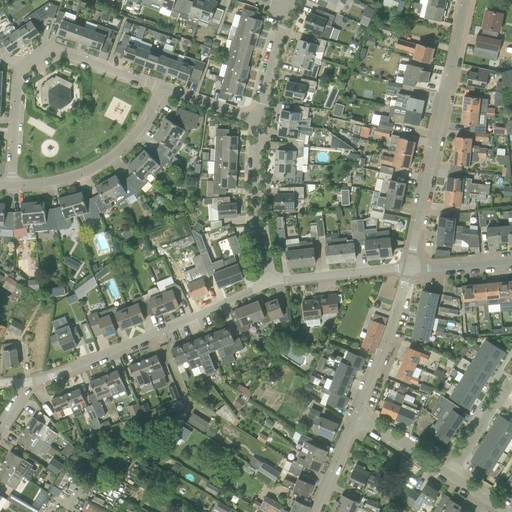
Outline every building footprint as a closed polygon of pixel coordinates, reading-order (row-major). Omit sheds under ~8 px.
[(180,13),(184,1),(181,0),(163,0),(162,4),(161,6),(180,13)] [(180,13),(179,17),(198,24),(206,1),(203,0),(194,0),(193,4),(184,1),(180,13)] [(210,0),(206,0),(206,1),(198,24),(198,25),(207,28),(209,27),(211,22),(219,24),(223,13),(215,10),(218,3),(210,0)] [(325,0),(328,1),(326,8),(339,14),(344,3),(340,0),(325,0)] [(383,0),(382,5),(393,9),(396,0),(383,0)] [(401,0),(397,11),(402,13),(407,1),(403,0),(401,0)] [(428,0),(427,6),(444,9),(446,0),(428,0)] [(54,19),(55,16),(58,6),(53,4),(49,2),(24,19),(27,24),(17,31),(26,45),(28,43),(27,41),(40,33),(36,27),(38,26),(39,22),(48,17),(54,19)] [(425,18),(441,22),(444,9),(427,6),(425,18)] [(376,10),(368,7),(365,15),(372,19),(376,10)] [(314,15),(309,13),(304,27),(313,30),(312,33),(321,36),(330,39),(334,28),(331,27),(335,16),(317,9),(314,15)] [(69,39),(74,24),(76,17),(75,15),(67,12),(66,13),(59,11),(55,22),(61,24),(57,35),(58,36),(58,35),(63,36),(62,38),(67,39),(67,38),(69,39)] [(477,34),(475,47),(473,56),(496,61),(498,52),(499,52),(501,40),(497,39),(498,31),(499,31),(503,14),(487,11),(483,27),(484,28),(482,35),(477,34)] [(107,25),(110,14),(102,12),(100,23),(107,25)] [(262,21),(241,15),(238,28),(260,34),(260,31),(262,21)] [(362,15),(359,23),(368,26),(370,18),(362,15)] [(79,43),(85,28),(74,24),(69,39),(79,43)] [(100,51),(101,51),(105,40),(111,42),(115,31),(98,25),(95,32),(90,46),(92,47),(91,48),(96,50),(96,49),(100,50),(100,51)] [(366,28),(360,25),(358,31),(364,34),(366,28)] [(0,48),(5,46),(10,53),(23,45),(23,46),(26,45),(17,31),(14,26),(9,26),(4,29),(3,33),(0,35),(0,48)] [(389,35),(391,29),(380,26),(379,32),(389,35)] [(90,46),(95,32),(85,28),(79,43),(90,46)] [(238,28),(234,40),(253,45),(253,46),(255,46),(258,36),(259,36),(260,34),(238,28)] [(155,38),(160,40),(160,41),(165,43),(167,36),(157,32),(155,37),(155,38)] [(127,48),(123,59),(124,59),(124,58),(128,60),(128,61),(132,63),(132,62),(134,62),(140,48),(142,41),(131,37),(125,34),(121,46),(127,48)] [(369,36),(367,45),(375,47),(377,38),(369,36)] [(311,43),(300,40),(296,52),(314,57),(316,51),(318,52),(324,52),(327,41),(313,37),(311,43)] [(210,47),(212,40),(206,38),(204,45),(210,47)] [(228,52),(250,58),(253,46),(253,45),(234,40),(232,39),(228,52)] [(430,63),(434,49),(418,45),(417,45),(398,40),(396,48),(415,53),(414,59),(430,63)] [(218,49),(220,43),(214,41),(212,47),(218,49)] [(134,62),(145,66),(150,51),(140,48),(134,62)] [(166,74),(174,52),(163,48),(161,55),(156,70),(166,74)] [(216,56),(218,50),(211,48),(209,53),(216,56)] [(156,70),(161,55),(150,51),(145,66),(156,70)] [(174,52),(166,74),(177,77),(184,56),(174,52)] [(247,70),(250,58),(228,52),(225,65),(227,65),(228,65),(247,70)] [(296,52),(292,64),(303,67),(301,74),(316,79),(319,67),(314,64),(312,63),(314,57),(296,52)] [(184,56),(177,77),(179,78),(178,79),(183,81),(183,80),(187,81),(187,82),(188,82),(188,81),(198,84),(205,63),(185,56),(184,56)] [(416,81),(420,82),(420,81),(428,83),(430,72),(422,70),(423,68),(424,68),(407,64),(405,71),(411,72),(409,79),(404,78),(402,84),(415,87),(416,81)] [(228,65),(227,65),(224,78),(246,84),(247,81),(246,81),(249,71),(247,70),(228,65)] [(373,76),(383,75),(381,66),(372,68),(373,76)] [(481,74),(469,72),(467,85),(485,89),(488,76),(493,77),(495,71),(482,68),(481,74)] [(511,69),(502,73),(502,83),(511,79),(511,69)] [(46,85),(42,85),(43,104),(49,104),(50,104),(61,109),(71,102),(71,90),(70,90),(73,84),(56,75),(54,79),(46,85)] [(224,78),(223,81),(221,90),(242,96),(245,86),(246,86),(246,84),(224,78)] [(294,101),(303,103),(305,91),(314,93),(317,82),(301,78),(300,85),(288,82),(285,96),(294,98),(294,101)] [(503,91),(511,88),(511,79),(502,83),(503,91)] [(400,91),(401,84),(389,81),(386,95),(394,96),(396,90),(400,91)] [(331,90),(329,96),(335,99),(340,88),(333,86),(331,90)] [(395,107),(421,113),(424,101),(410,98),(410,96),(398,93),(396,101),(395,101),(393,107),(395,107)] [(489,99),(464,97),(463,111),(495,114),(495,109),(488,108),(489,99)] [(342,118),(345,105),(336,103),(333,115),(342,118)] [(294,112),(282,111),(280,123),(299,126),(300,119),(302,120),(308,119),(310,107),(295,105),(294,112)] [(419,125),(421,113),(395,107),(392,121),(404,124),(405,122),(419,125)] [(168,119),(167,118),(166,120),(165,120),(161,127),(162,127),(161,129),(184,143),(190,135),(189,130),(197,129),(198,123),(199,117),(199,115),(180,108),(175,116),(177,121),(175,124),(168,119)] [(477,126),(478,119),(486,120),(487,118),(494,118),(495,114),(463,111),(462,124),(477,126)] [(392,130),(393,124),(388,123),(389,117),(381,116),(379,127),(392,130)] [(280,123),(279,135),(290,137),(289,144),(304,146),(306,134),(300,132),(298,132),(299,126),(280,123)] [(360,136),(369,137),(370,127),(361,126),(360,136)] [(375,134),(389,137),(391,131),(376,128),(375,134)] [(163,144),(158,151),(170,161),(173,156),(177,156),(184,143),(161,129),(159,130),(154,137),(156,138),(154,139),(155,140),(155,139),(163,144)] [(238,136),(216,135),(215,148),(238,149),(238,147),(237,147),(238,136)] [(408,141),(408,140),(399,138),(391,136),(390,143),(397,145),(396,152),(412,155),(415,142),(408,141)] [(479,148),(479,147),(480,146),(471,146),(472,139),(456,137),(455,151),(487,154),(493,155),(494,150),(479,148)] [(337,138),(336,148),(346,149),(355,150),(338,138),(337,138)] [(289,151),(277,150),(276,163),(295,164),(308,165),(309,147),(304,147),(304,146),(289,144),(289,151)] [(215,148),(215,161),(237,162),(237,152),(238,152),(238,149),(215,148)] [(170,161),(158,151),(152,157),(146,151),(146,150),(144,152),(143,151),(137,156),(138,157),(137,159),(154,176),(170,161)] [(469,166),(470,161),(478,162),(478,158),(486,159),(487,154),(455,151),(453,164),(469,166)] [(402,167),(409,168),(412,155),(396,152),(395,158),(382,156),(380,163),(393,166),(402,168),(402,167)] [(349,153),(348,160),(357,162),(359,155),(349,153)] [(510,164),(509,156),(505,155),(498,155),(498,161),(500,163),(510,164)] [(135,173),(129,179),(138,192),(154,176),(137,159),(136,160),(135,159),(129,165),(130,166),(128,167),(128,168),(129,167),(135,173)] [(215,161),(214,174),(237,175),(237,173),(236,173),(237,162),(215,161)] [(295,164),(276,163),(276,175),(287,176),(287,183),(302,184),(303,172),(297,170),(295,170),(295,164)] [(394,168),(381,165),(380,172),(392,175),(394,168)] [(189,168),(186,173),(190,176),(194,172),(189,168)] [(403,197),(406,184),(391,180),(392,175),(380,172),(378,178),(383,179),(380,192),(403,197)] [(214,174),(214,181),(213,187),(235,188),(236,178),(237,178),(237,175),(214,174)] [(138,192),(129,179),(121,184),(117,176),(118,176),(117,175),(115,176),(115,175),(107,179),(108,180),(106,181),(116,199),(119,203),(138,192)] [(472,180),(448,177),(446,190),(479,194),(479,195),(489,196),(490,185),(471,184),(472,180)] [(110,202),(116,199),(106,181),(105,182),(104,181),(97,185),(98,186),(96,187),(96,188),(97,188),(101,195),(93,199),(99,214),(113,206),(110,202)] [(187,181),(186,189),(194,190),(195,182),(187,181)] [(294,211),(294,200),(303,199),(304,199),(304,187),(290,187),(290,194),(276,194),(276,209),(285,209),(285,211),(294,211)] [(503,196),(511,196),(511,187),(504,187),(503,196)] [(446,190),(445,204),(461,206),(461,204),(469,204),(470,198),(478,199),(479,195),(479,194),(446,190)] [(77,215),(83,214),(87,221),(101,217),(99,214),(93,199),(85,202),(83,193),(81,193),(81,192),(73,194),(73,196),(71,196),(77,215)] [(385,208),(400,211),(403,197),(380,192),(377,206),(373,205),(371,211),(384,214),(385,208)] [(62,208),(54,210),(57,229),(58,231),(70,228),(72,223),(70,217),(77,215),(71,196),(69,197),(69,195),(61,197),(61,199),(59,199),(59,200),(60,200),(62,208)] [(219,218),(237,216),(237,204),(231,204),(230,197),(211,198),(204,199),(205,205),(212,204),(212,208),(219,211),(219,218)] [(33,203),(35,223),(36,231),(57,229),(54,210),(45,211),(45,203),(45,202),(43,202),(43,201),(35,202),(35,203),(33,203)] [(0,228),(14,230),(13,214),(5,214),(5,205),(6,205),(6,204),(4,204),(4,203),(0,202),(0,228)] [(28,224),(35,223),(33,203),(31,203),(31,202),(23,203),(23,204),(21,204),(21,205),(22,213),(13,214),(14,230),(28,228),(28,224)] [(383,220),(384,214),(371,211),(370,217),(383,220)] [(318,225),(319,237),(325,236),(323,216),(322,216),(322,212),(316,213),(317,225),(318,225)] [(479,214),(480,227),(487,226),(486,220),(497,219),(496,212),(479,214)] [(280,241),(286,241),(284,228),(285,228),(284,220),(291,219),(291,216),(279,217),(277,218),(278,226),(278,229),(280,241)] [(477,227),(470,226),(470,229),(463,228),(463,226),(455,226),(455,219),(439,217),(438,231),(478,235),(477,227)] [(222,220),(219,221),(211,221),(211,231),(222,226),(222,220)] [(199,233),(203,226),(197,222),(193,229),(199,233)] [(318,225),(317,225),(310,226),(312,238),(319,237),(318,225)] [(499,242),(511,241),(509,226),(497,227),(499,242)] [(196,241),(203,239),(201,235),(191,227),(196,241)] [(487,228),(488,243),(499,242),(497,227),(487,228)] [(134,235),(130,228),(122,233),(126,239),(134,235)] [(453,239),(463,240),(469,245),(469,248),(475,247),(479,247),(478,235),(438,231),(437,244),(453,246),(453,239)] [(242,252),(236,236),(228,239),(234,255),(242,252)] [(353,240),(348,240),(347,238),(339,239),(342,261),(355,260),(353,240)] [(392,255),(390,238),(378,239),(380,257),(392,255)] [(326,243),(328,263),(342,261),(339,239),(332,239),(332,242),(326,243)] [(365,240),(367,258),(380,257),(378,239),(365,240)] [(302,266),(315,264),(312,242),(300,243),(302,266)] [(121,253),(122,250),(120,245),(117,243),(113,245),(112,248),(114,253),(117,255),(121,253)] [(286,245),(287,253),(289,267),(302,266),(300,243),(292,244),(286,245)] [(206,266),(201,255),(193,258),(198,271),(192,273),(196,282),(188,285),(193,298),(208,292),(204,280),(210,277),(206,266)] [(227,260),(223,262),(232,283),(244,279),(238,264),(235,257),(227,260)] [(12,268),(11,264),(8,262),(5,263),(3,266),(4,270),(7,271),(10,271),(12,268)] [(212,266),(215,273),(220,288),(232,283),(223,262),(212,266)] [(99,269),(96,264),(91,267),(94,272),(99,269)] [(94,276),(95,276),(96,281),(112,270),(109,264),(94,276)] [(27,283),(24,282),(26,279),(18,274),(15,279),(25,286),(27,283)] [(98,286),(96,281),(95,276),(75,291),(79,300),(98,286)] [(6,289),(12,279),(9,277),(3,287),(6,289)] [(12,279),(6,289),(12,292),(19,282),(12,279)] [(40,293),(39,279),(28,280),(28,285),(40,293)] [(500,304),(511,304),(511,303),(511,296),(510,281),(508,282),(508,280),(508,282),(498,282),(500,304)] [(488,305),(500,304),(498,282),(496,283),(496,281),(496,283),(486,284),(488,305)] [(476,306),(484,306),(484,314),(485,320),(489,320),(489,313),(488,305),(486,284),(484,284),(484,282),(484,284),(474,285),(476,300),(475,300),(476,306)] [(178,302),(186,299),(180,286),(174,283),(165,287),(167,292),(161,295),(168,312),(174,310),(173,309),(179,306),(178,302)] [(462,286),(462,287),(455,287),(456,294),(463,296),(463,301),(469,301),(469,307),(472,307),(473,315),(477,314),(476,306),(475,300),(476,300),(474,285),(472,285),(472,283),(472,284),(472,285),(462,286)] [(51,296),(66,294),(65,287),(50,288),(51,296)] [(436,306),(438,294),(423,290),(423,292),(421,292),(421,293),(423,293),(421,302),(436,306)] [(162,313),(163,314),(168,312),(161,295),(152,298),(148,294),(142,296),(144,302),(149,313),(154,311),(156,316),(162,313)] [(331,314),(339,313),(337,295),(314,297),(314,300),(303,302),(305,320),(306,319),(307,327),(321,325),(320,318),(322,318),(321,314),(331,313),(331,314)] [(134,326),(140,324),(139,322),(145,320),(143,315),(149,313),(144,302),(142,296),(133,299),(133,306),(127,308),(134,326)] [(272,320),(273,320),(278,318),(282,323),(289,320),(288,307),(281,309),(277,299),(266,303),(268,309),(272,320)] [(247,305),(254,322),(259,320),(263,325),(273,321),(273,320),(272,320),(268,309),(263,311),(259,301),(247,305)] [(418,314),(433,317),(436,306),(421,302),(420,304),(419,304),(420,305),(418,314)] [(238,330),(241,333),(249,330),(248,324),(254,322),(247,305),(236,309),(240,319),(235,321),(238,330)] [(128,327),(128,328),(134,326),(127,308),(121,311),(116,306),(107,310),(114,327),(120,324),(122,329),(128,327)] [(458,311),(457,310),(452,309),(442,307),(441,311),(457,315),(458,311)] [(110,335),(114,334),(113,333),(116,331),(114,327),(107,310),(89,317),(95,334),(103,331),(105,336),(109,334),(110,335)] [(375,352),(388,319),(375,314),(366,335),(362,347),(375,352)] [(415,326),(430,329),(433,317),(418,314),(418,316),(416,316),(418,316),(415,326)] [(13,320),(8,329),(20,335),(25,326),(13,320)] [(82,331),(89,329),(87,323),(80,326),(82,331)] [(75,340),(81,338),(76,327),(71,329),(70,327),(69,325),(55,331),(57,335),(50,338),(54,348),(61,345),(64,351),(77,346),(75,340)] [(415,326),(415,328),(414,327),(414,328),(415,328),(413,338),(428,341),(429,336),(430,329),(415,326)] [(511,333),(511,326),(502,328),(502,329),(503,334),(511,333)] [(234,340),(229,327),(218,332),(230,363),(236,361),(233,353),(244,349),(240,337),(234,340)] [(224,365),(230,363),(218,332),(205,336),(211,351),(218,349),(224,365)] [(216,372),(209,352),(211,351),(205,336),(194,341),(206,372),(207,375),(216,372)] [(504,352),(505,352),(486,340),(479,352),(497,363),(499,360),(497,359),(502,351),(504,352)] [(189,360),(192,369),(199,366),(202,374),(206,372),(194,341),(183,345),(189,360)] [(477,351),(480,346),(474,342),(471,347),(477,351)] [(6,368),(18,366),(16,349),(13,350),(12,343),(3,344),(4,351),(6,368)] [(272,347),(267,344),(263,346),(261,347),(269,352),(270,350),(278,355),(282,349),(281,348),(282,348),(275,343),(272,347)] [(177,364),(178,364),(183,362),(189,360),(183,345),(171,350),(177,364)] [(421,353),(409,348),(403,362),(415,366),(419,358),(427,361),(429,357),(421,353)] [(360,370),(365,358),(348,351),(344,362),(340,361),(342,358),(336,355),(335,360),(341,362),(357,369),(360,370)] [(497,363),(479,352),(472,363),(490,375),(488,373),(493,365),(495,367),(497,363)] [(157,355),(143,361),(152,381),(165,376),(157,355)] [(143,361),(129,366),(134,378),(136,377),(140,387),(152,382),(152,381),(143,361)] [(357,369),(341,362),(337,371),(353,378),(357,369)] [(403,362),(397,376),(409,381),(417,384),(419,379),(411,376),(415,366),(403,362)] [(490,375),(472,363),(464,375),(483,386),(485,383),(483,382),(488,374),(490,375)] [(125,389),(118,370),(104,376),(111,394),(112,396),(126,390),(125,389)] [(181,373),(184,381),(189,378),(186,371),(181,373)] [(333,380),(349,387),(353,378),(337,371),(333,380)] [(304,379),(295,375),(287,394),(297,397),(304,379)] [(457,386),(476,397),(474,396),(479,388),(481,389),(483,386),(464,375),(457,386)] [(90,382),(94,393),(95,394),(98,400),(111,394),(104,376),(90,382)] [(333,381),(327,378),(323,388),(329,390),(346,396),(349,387),(333,380),(333,381)] [(313,383),(308,381),(304,390),(310,393),(315,384),(313,383)] [(433,389),(422,384),(419,391),(420,391),(428,395),(428,394),(431,395),(433,389)] [(169,387),(174,401),(180,398),(175,385),(169,387)] [(400,385),(397,391),(404,394),(407,388),(400,385)] [(476,397),(457,386),(450,397),(469,409),(471,406),(469,404),(474,396),(476,398),(476,397)] [(441,395),(444,397),(447,391),(441,387),(438,393),(441,395)] [(327,403),(344,409),(348,398),(346,396),(329,390),(323,388),(321,392),(330,395),(327,403)] [(80,409),(86,407),(87,407),(85,401),(80,389),(66,394),(71,407),(73,412),(75,418),(82,415),(80,409)] [(313,400),(303,392),(298,399),(309,407),(313,400)] [(392,402),(387,400),(387,401),(382,413),(396,419),(401,406),(401,407),(404,399),(405,396),(398,393),(394,404),(392,403),(392,402)] [(71,407),(66,394),(52,400),(57,412),(59,418),(73,412),(71,407)] [(441,395),(436,402),(444,408),(442,410),(437,418),(439,419),(455,430),(464,418),(454,411),(458,406),(444,397),(441,395)] [(234,405),(241,410),(246,402),(239,397),(234,405)] [(418,405),(404,399),(401,407),(401,406),(396,419),(410,425),(418,405)] [(94,409),(98,417),(98,418),(106,415),(101,402),(93,405),(94,409)] [(148,403),(139,406),(142,413),(150,410),(148,403)] [(226,405),(216,413),(233,423),(237,418),(226,405)] [(137,406),(128,410),(132,419),(141,415),(137,406)] [(336,431),(338,425),(318,416),(320,411),(311,408),(307,416),(314,419),(313,422),(314,424),(317,425),(315,429),(316,430),(315,431),(332,439),(333,437),(334,437),(337,432),(336,431)] [(204,432),(209,422),(193,412),(188,421),(204,432)] [(493,427),(511,438),(511,436),(511,423),(500,416),(498,419),(500,420),(495,428),(493,427)] [(45,442),(49,435),(46,434),(50,427),(47,425),(41,421),(34,417),(26,429),(45,442)] [(98,418),(98,417),(90,420),(95,433),(103,431),(98,418)] [(55,424),(59,430),(70,424),(67,419),(55,424)] [(271,429),(275,423),(268,419),(264,425),(271,429)] [(428,431),(446,443),(455,430),(439,419),(434,425),(433,424),(428,431)] [(109,420),(101,424),(104,431),(111,427),(109,420)] [(127,425),(122,434),(130,439),(135,431),(127,425)] [(181,425),(175,434),(186,440),(191,432),(181,425)] [(211,426),(206,434),(213,438),(218,430),(211,426)] [(486,439),(504,450),(511,438),(493,427),(495,429),(490,437),(488,435),(486,439)] [(28,449),(36,454),(45,442),(26,429),(17,442),(28,449)] [(265,442),(267,436),(259,433),(257,440),(265,442)] [(323,461),(328,451),(310,443),(312,439),(301,434),(298,440),(305,443),(303,447),(309,450),(307,454),(323,461)] [(128,442),(114,435),(107,449),(120,456),(128,442)] [(497,461),(504,450),(486,439),(484,442),(486,443),(481,451),(479,450),(497,461)] [(68,457),(75,448),(69,443),(62,452),(68,457)] [(497,461),(479,450),(478,450),(480,452),(477,457),(475,456),(471,461),(478,466),(477,468),(488,475),(497,461)] [(22,458),(11,451),(3,464),(14,471),(29,481),(36,471),(32,468),(33,466),(22,458)] [(319,472),(323,461),(307,454),(300,451),(297,456),(299,457),(296,462),(293,461),(291,466),(302,470),(304,466),(319,472)] [(57,475),(64,465),(53,458),(46,468),(57,475)] [(250,465),(275,481),(280,474),(255,458),(250,465)] [(117,462),(113,461),(107,472),(110,474),(117,462)] [(178,474),(182,466),(175,462),(171,470),(178,474)] [(3,464),(0,468),(0,479),(6,484),(6,483),(11,487),(15,481),(10,477),(14,471),(3,464)] [(367,482),(378,487),(377,490),(382,493),(384,489),(387,482),(370,474),(362,470),(363,468),(356,465),(348,482),(363,489),(367,482)] [(302,470),(291,466),(288,472),(299,476),(302,470)] [(59,495),(72,472),(63,468),(50,491),(59,495)] [(400,472),(396,478),(412,489),(416,482),(400,472)] [(308,497),(313,485),(299,478),(296,484),(285,479),(282,486),(308,497)] [(209,483),(205,490),(217,496),(220,489),(209,483)] [(438,492),(426,485),(420,495),(413,490),(405,502),(418,510),(424,501),(430,505),(438,492)] [(27,495),(18,490),(15,495),(24,500),(27,495)] [(42,502),(48,494),(43,491),(37,499),(42,502)] [(112,493),(110,496),(120,502),(122,498),(112,493)] [(38,511),(39,510),(11,494),(7,500),(8,500),(28,511),(38,511)] [(363,504),(342,495),(339,502),(336,501),(334,506),(347,511),(355,511),(358,507),(361,508),(363,504)] [(296,501),(290,511),(289,511),(282,508),(283,507),(266,497),(261,504),(256,501),(253,506),(258,509),(259,509),(263,511),(308,511),(311,507),(296,501)] [(84,511),(113,511),(89,499),(82,511),(84,511)] [(379,504),(367,499),(365,507),(376,511),(375,511),(384,511),(378,508),(379,504)] [(457,511),(461,506),(449,499),(441,511),(457,511)] [(219,502),(215,509),(220,511),(230,511),(232,509),(219,502)]
